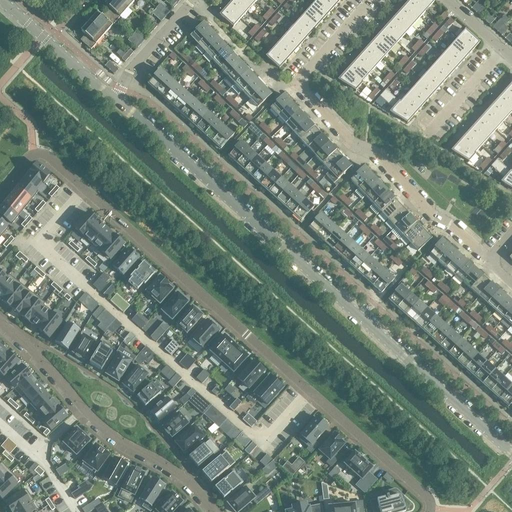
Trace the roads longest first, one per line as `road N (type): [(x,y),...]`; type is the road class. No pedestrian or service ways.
road 1 (tertiary): [(511,454),(108,96)]
road 2 (residential): [(308,390),(263,440),(207,396),(37,241),(83,189)]
road 3 (residential): [(487,260),(302,84),(303,72),(370,0)]
road 4 (residential): [(83,189),(308,390)]
road 5 (residential): [(308,390),(427,496),(431,509)]
road 6 (residential): [(84,409),(180,475),(213,511)]
road 7 (tertiary): [(108,96),(0,0)]
road 8 (residential): [(108,96),(193,0)]
road 9 (residential): [(0,322),(84,409)]
